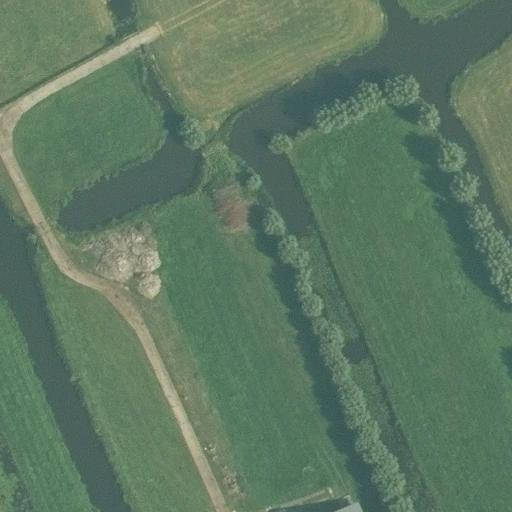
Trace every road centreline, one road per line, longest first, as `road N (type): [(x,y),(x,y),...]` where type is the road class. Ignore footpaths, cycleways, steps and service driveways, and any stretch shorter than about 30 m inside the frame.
road 1 (track): [(223,511),(121,294),(65,266),(0,136)]
road 2 (track): [(0,129),(22,106),(217,0)]
